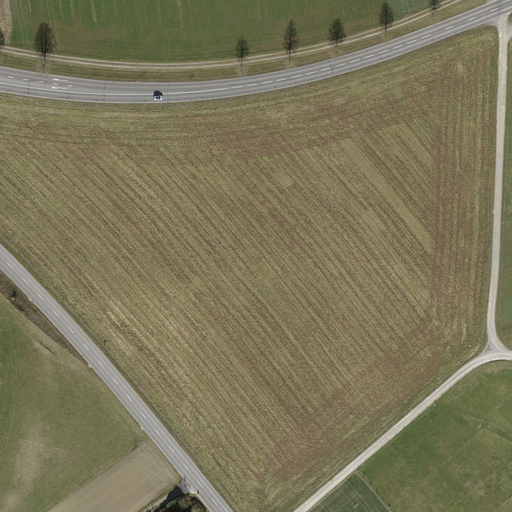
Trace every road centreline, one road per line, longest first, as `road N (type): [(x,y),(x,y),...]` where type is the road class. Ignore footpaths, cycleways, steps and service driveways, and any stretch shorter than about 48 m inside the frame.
road 1 (tertiary): [(511,4),(267,83),(157,94),(0,79)]
road 2 (track): [(0,48),(158,69),(215,65),(347,40),(459,0)]
road 3 (track): [(500,361),(494,333),(504,31),(495,0)]
road 4 (tertiary): [(223,511),(0,255)]
road 5 (residential): [(301,511),(481,365),(511,362)]
